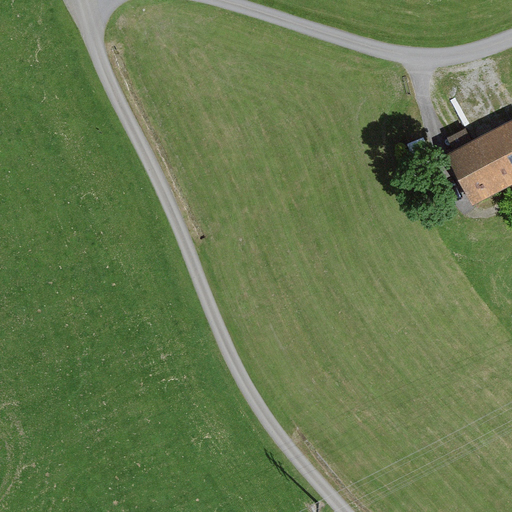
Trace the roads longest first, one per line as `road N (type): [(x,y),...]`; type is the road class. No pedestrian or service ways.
road 1 (unclassified): [(346,511),(249,391),(118,98),(83,0)]
road 2 (unclassified): [(214,0),(416,60),(464,56),(511,37)]
